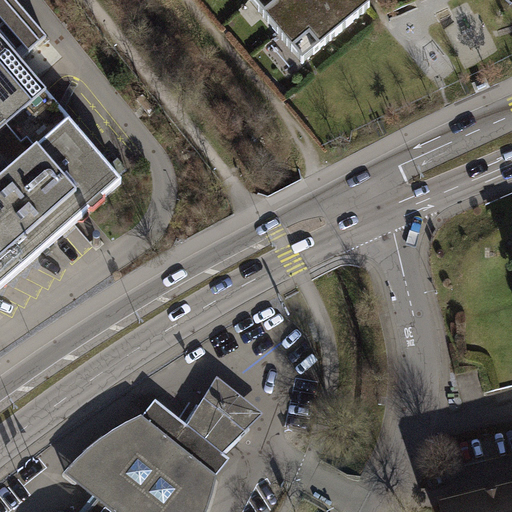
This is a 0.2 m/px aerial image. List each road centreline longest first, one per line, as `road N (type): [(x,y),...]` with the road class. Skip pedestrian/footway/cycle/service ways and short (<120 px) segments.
road 1 (tertiary): [(0,445),(106,368),(335,237),(387,193)]
road 2 (tertiary): [(387,193),(320,206),(232,245),(0,386)]
road 3 (residential): [(387,193),(414,316),(421,407),(377,511)]
road 4 (tertiary): [(387,193),(511,138)]
